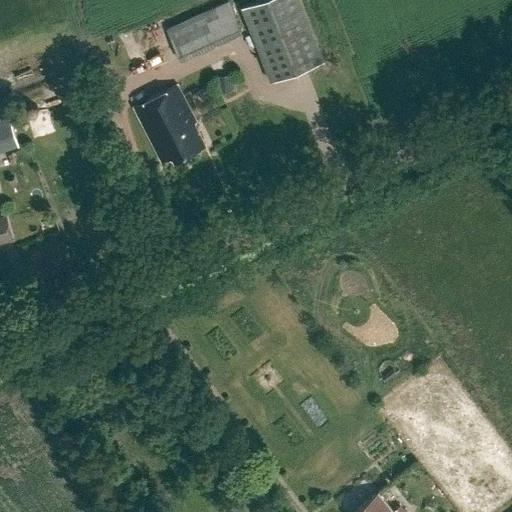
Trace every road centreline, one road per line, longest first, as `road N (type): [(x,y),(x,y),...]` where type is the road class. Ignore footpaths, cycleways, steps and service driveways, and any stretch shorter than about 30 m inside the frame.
road 1 (unclassified): [(0,348),(511,95)]
road 2 (unknown): [(137,280),(306,511)]
road 3 (unknown): [(107,295),(256,511)]
